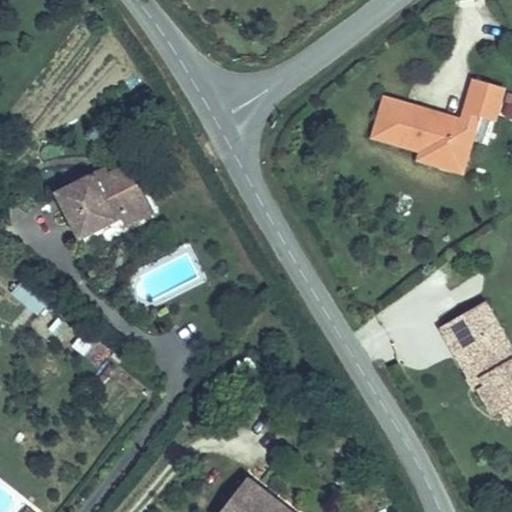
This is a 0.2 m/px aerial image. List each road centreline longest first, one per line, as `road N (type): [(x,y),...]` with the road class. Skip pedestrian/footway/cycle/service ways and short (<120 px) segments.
road 1 (tertiary): [(439,511),(215,120)]
road 2 (tertiary): [(215,120),(388,0)]
road 3 (tertiary): [(215,120),(137,0)]
